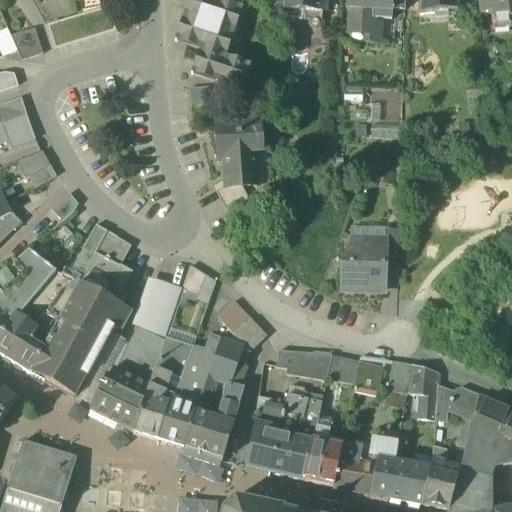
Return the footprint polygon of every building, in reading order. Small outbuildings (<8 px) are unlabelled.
[(90,0),(76,3),(79,19),(101,12),(97,0),(90,0)] [(190,78),(241,95),(250,69),(226,61),(242,11),(228,7),(208,0),(189,0),(174,45),(198,53),(190,78)] [(283,13),(324,15),(325,0),(283,0),(283,4),(283,13)] [(346,0),(346,13),(350,14),(350,13),(372,14),(391,16),(391,14),(391,0),(346,0)] [(391,0),(391,14),(404,14),(404,0),(391,0)] [(416,0),(418,19),(456,16),(454,0),(416,0)] [(507,21),(507,24),(509,24),(511,23),(511,0),(488,0),(488,1),(476,2),(478,19),(490,18),(490,23),(491,23),(507,21)] [(108,10),(101,12),(79,19),(84,47),(116,38),(108,10)] [(373,29),(373,23),(371,23),(372,14),(350,13),(350,14),(348,36),(365,37),(364,45),(377,46),(378,30),(373,29)] [(391,16),(372,14),(371,23),(373,23),(391,24),(391,16)] [(68,52),(84,47),(79,19),(60,24),(68,52)] [(507,21),(491,23),(491,33),(509,31),(509,24),(507,24),(507,21)] [(53,56),(68,52),(60,24),(45,29),(53,56)] [(18,53),(10,39),(7,32),(0,34),(0,56),(2,61),(18,53)] [(18,53),(23,63),(25,62),(42,59),(41,56),(34,32),(20,36),(10,39),(18,53)] [(0,94),(17,89),(14,77),(5,76),(4,76),(0,77),(0,94)] [(190,92),(192,116),(214,115),(213,91),(190,92)] [(0,108),(0,110),(4,126),(26,118),(23,110),(23,107),(22,104),(21,101),(0,108)] [(29,128),(26,118),(4,126),(10,145),(12,153),(37,146),(32,136),(29,128)] [(226,189),(226,190),(241,189),(255,188),(253,154),(260,154),(258,124),(216,127),(218,162),(224,161),(226,189)] [(4,126),(0,127),(0,148),(10,145),(4,126)] [(17,165),(27,182),(28,181),(50,169),(43,158),(42,155),(17,165)] [(57,179),(50,169),(28,181),(34,191),(57,179)] [(216,194),(227,215),(229,214),(247,209),(246,199),(241,189),(226,190),(226,189),(216,194)] [(50,212),(61,225),(71,216),(77,207),(68,197),(50,212)] [(0,223),(9,217),(4,207),(0,198),(0,223)] [(0,246),(20,227),(11,216),(9,217),(0,223),(0,246)] [(82,252),(94,258),(95,257),(107,234),(95,228),(82,252)] [(384,266),(397,267),(398,233),(383,233),(383,248),(384,248),(384,266)] [(95,257),(119,269),(120,268),(130,249),(107,234),(95,257)] [(340,293),(383,294),(384,266),(384,248),(383,248),(348,247),(348,266),(341,266),(340,293)] [(28,254),(14,266),(26,279),(2,298),(0,296),(0,358),(29,376),(78,285),(61,276),(60,278),(55,275),(28,254)] [(79,286),(78,285),(29,376),(74,401),(75,399),(110,335),(112,330),(120,334),(131,315),(121,309),(126,298),(121,295),(132,275),(120,268),(119,269),(95,257),(94,258),(92,261),(79,286)] [(12,264),(0,272),(0,296),(2,298),(26,279),(14,266),(12,264)] [(182,291),(198,295),(204,278),(190,269),(182,291)] [(204,278),(198,295),(196,302),(207,306),(215,285),(204,278)] [(131,328),(136,330),(136,329),(138,330),(154,282),(148,279),(131,328)] [(136,330),(115,373),(148,390),(165,341),(169,330),(182,292),(154,282),(138,330),(136,329),(136,330)] [(215,320),(232,338),(233,338),(250,322),(233,304),(215,320)] [(266,339),(250,322),(233,338),(243,349),(243,350),(247,354),(249,356),(266,339)] [(192,350),(192,349),(196,340),(169,330),(165,341),(192,350)] [(110,335),(75,399),(90,407),(124,343),(110,335)] [(211,338),(205,354),(215,357),(220,341),(211,338)] [(192,350),(165,341),(148,390),(145,399),(163,405),(168,406),(169,407),(180,384),(192,350)] [(215,357),(214,360),(236,368),(237,367),(242,352),(243,350),(243,349),(220,341),(215,357)] [(180,384),(169,407),(194,414),(205,384),(207,380),(214,360),(215,357),(205,354),(192,349),(192,350),(180,384)] [(247,354),(242,352),(237,367),(244,369),(249,356),(247,354)] [(277,372),(327,381),(331,359),(311,357),(279,354),(277,366),(263,364),(261,377),(276,380),(277,372)] [(359,366),(331,359),(327,381),(326,382),(353,389),(358,368),(359,366)] [(229,387),(236,368),(214,360),(207,380),(217,383),(226,386),(229,387)] [(375,397),(403,403),(404,397),(409,367),(407,367),(382,364),(380,372),(375,397)] [(244,369),(237,367),(236,368),(229,387),(239,390),(247,370),(244,369)] [(353,392),(375,397),(380,372),(358,368),(353,389),(353,392)] [(132,435),(152,441),(163,405),(145,399),(148,390),(115,373),(112,372),(108,381),(106,380),(92,409),(89,414),(132,435)] [(418,398),(435,400),(437,376),(435,375),(408,373),(406,397),(418,399),(418,398)] [(194,414),(204,418),(217,383),(207,380),(205,384),(194,414)] [(216,421),(232,427),(243,391),(239,390),(229,387),(226,386),(216,421)] [(438,389),(437,400),(435,425),(447,426),(446,414),(459,420),(462,413),(447,408),(451,399),(455,396),(438,389)] [(0,390),(0,405),(9,412),(16,403),(0,390)] [(462,413),(474,416),(477,402),(478,400),(461,393),(455,396),(451,399),(447,408),(462,413)] [(286,398),(282,412),(275,437),(292,440),(297,420),(302,401),(286,398)] [(417,424),(435,425),(437,400),(435,400),(418,398),(418,399),(417,424)] [(504,431),(493,470),(511,466),(511,413),(478,400),(477,402),(474,416),(472,421),(504,431)] [(321,406),(302,401),(297,420),(303,421),(304,418),(310,419),(311,414),(319,415),(321,406)] [(0,424),(9,412),(0,405),(0,424)] [(168,406),(163,405),(152,441),(156,443),(168,406)] [(267,435),(275,437),(282,412),(256,405),(250,448),(263,450),(267,435)] [(182,451),(194,414),(169,407),(168,406),(156,443),(182,451)] [(182,451),(221,463),(232,427),(216,421),(204,418),(194,414),(182,451)] [(311,414),(310,419),(304,418),(303,421),(309,422),(317,424),(317,423),(319,415),(311,414)] [(297,420),(292,440),(311,444),(313,438),(317,424),(309,422),(303,421),(297,420)] [(458,475),(490,481),(493,470),(504,431),(472,421),(459,473),(458,475)] [(317,424),(313,438),(319,440),(318,443),(324,445),(328,426),(317,423),(317,424)] [(246,470),(268,476),(275,437),(267,435),(263,450),(250,448),(246,470)] [(303,483),(311,444),(292,440),(275,437),(268,476),(303,483)] [(340,448),(324,445),(318,443),(319,440),(313,438),(311,444),(303,483),(333,490),(337,460),(338,461),(341,448),(340,448)] [(375,462),(373,468),(375,468),(369,498),(388,502),(394,465),(396,447),(371,443),(367,460),(375,462)] [(58,511),(75,462),(21,445),(0,511),(58,511)] [(341,448),(338,461),(362,465),(363,455),(359,454),(360,450),(340,447),(340,448),(341,448)] [(431,460),(431,464),(443,468),(447,454),(432,449),(431,460)] [(415,457),(413,468),(430,472),(431,464),(431,460),(415,457)] [(373,468),(362,465),(338,461),(337,460),(333,490),(332,492),(369,498),(375,468),(373,468)] [(459,473),(443,468),(431,464),(430,472),(422,508),(445,511),(447,511),(458,475),(459,473)] [(394,465),(388,502),(422,508),(430,472),(413,468),(394,465)] [(492,511),(490,481),(458,475),(447,511),(492,511)] [(284,511),(285,511),(232,499),(230,501),(219,511),(284,511)]
